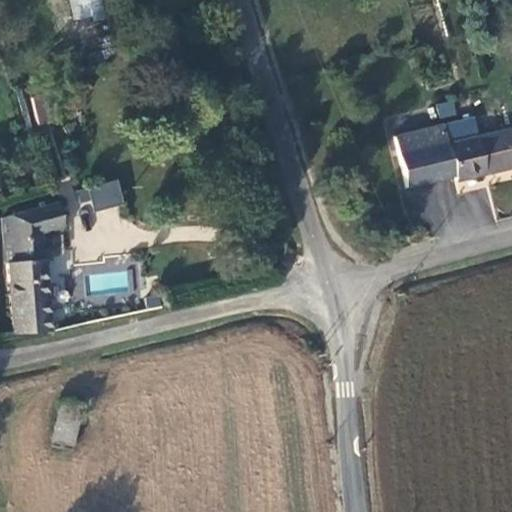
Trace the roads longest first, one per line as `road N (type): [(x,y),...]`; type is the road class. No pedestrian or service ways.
road 1 (residential): [(0,354),(332,283)]
road 2 (unclassified): [(332,283),(237,0)]
road 3 (unclassified): [(355,511),(332,283)]
road 4 (residential): [(332,283),(511,233)]
